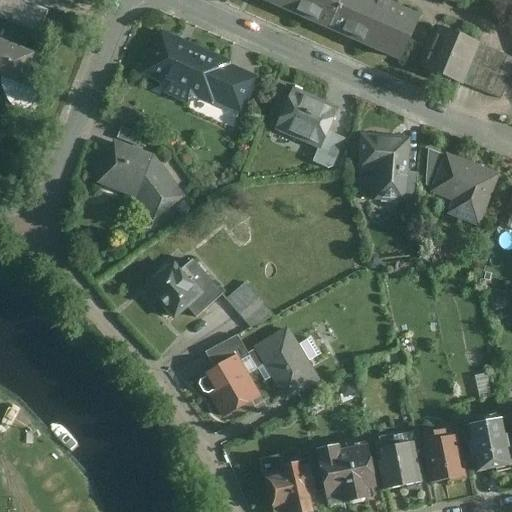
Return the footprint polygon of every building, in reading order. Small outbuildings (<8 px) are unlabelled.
[(0,0),(0,74),(26,85),(39,53),(35,52),(51,12),(22,0),(0,0)] [(339,0),(260,0),(326,29),(339,0)] [(384,0),(339,0),(326,29),(400,62),(420,16),(384,0)] [(480,44),(441,27),(424,67),(463,84),(480,44)] [(158,30),(139,77),(212,104),(224,72),(211,67),(216,55),(158,30)] [(511,75),(511,57),(480,44),(463,84),(502,100),(511,75)] [(271,128),(318,150),(326,133),(338,108),(291,86),(271,128)] [(142,136),(121,128),(116,139),(137,148),(142,136)] [(344,141),(326,133),(318,150),(312,162),(332,170),(344,141)] [(410,139),(359,135),(356,172),(376,174),(374,201),(405,204),(405,201),(408,173),(410,139)] [(113,140),(94,185),(133,200),(151,223),(184,199),(153,155),(113,140)] [(426,186),(430,188),(443,156),(428,150),(426,186)] [(501,176),(444,154),(443,156),(430,188),(428,193),(452,203),(446,215),(480,229),(501,176)] [(417,174),(408,173),(405,201),(418,202),(417,184),(417,174)] [(180,272),(173,264),(143,290),(172,321),(185,309),(194,319),(220,296),(190,262),(180,272)] [(246,283),(226,301),(251,329),(276,316),(246,283)] [(290,328),(254,350),(268,376),(287,406),(324,384),(298,341),(290,328)] [(225,360),(207,372),(226,402),(268,377),(254,350),(247,355),(237,340),(219,351),(225,360)] [(503,422),(468,428),(471,445),(468,446),(471,461),(474,460),(477,476),(511,469),(503,422)] [(444,433),(420,437),(431,485),(466,479),(457,437),(445,440),(444,433)] [(397,437),(373,440),(383,493),(421,487),(414,446),(399,449),(397,437)] [(337,449),(314,454),(326,510),(366,503),(365,495),(375,493),(365,446),(338,451),(337,449)] [(282,475),(262,479),(270,511),(288,508),(288,511),(310,511),(308,498),(314,497),(308,467),(301,469),(300,465),(281,469),(282,475)]
